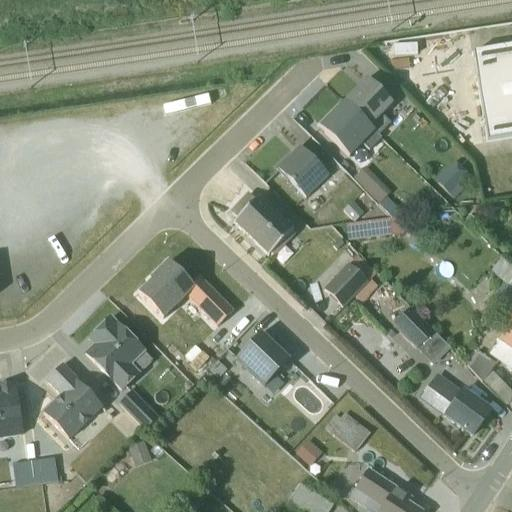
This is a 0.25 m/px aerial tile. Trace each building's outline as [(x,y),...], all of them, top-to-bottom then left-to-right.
[(511,49),(472,56),(487,145),(511,140),(511,49)] [(365,83),(342,107),(375,139),(387,127),(379,118),(390,107),(365,83)] [(375,139),(342,107),(318,131),(347,159),(359,146),(366,153),(378,142),(375,139)] [(328,179),(298,149),(274,173),(304,202),(328,179)] [(434,182),(450,198),(470,178),(454,162),(434,182)] [(378,205),(390,192),(362,166),(349,179),(366,195),(367,194),(378,205)] [(291,233),(257,201),(253,205),(248,199),(230,217),(236,222),(233,226),(266,258),(268,256),(271,260),(293,238),(289,235),(291,233)] [(361,216),(350,205),(342,213),(352,224),(361,216)] [(400,221),(344,227),(346,243),(402,236),(400,221)] [(323,295),(341,312),(375,276),(357,259),(323,295)] [(191,290),(166,265),(147,283),(149,285),(136,298),(159,321),(183,298),(191,290)] [(191,290),(183,298),(216,331),(231,315),(199,282),(191,290)] [(508,288),(503,284),(490,302),(511,316),(511,319),(487,356),(511,373),(511,284),(511,283),(508,288)] [(409,311),(391,329),(430,369),(448,351),(409,311)] [(139,379),(136,376),(150,364),(109,321),(93,336),(100,344),(84,360),(110,387),(112,385),(122,395),(139,379)] [(287,364),(258,337),(233,363),(262,391),(287,364)] [(465,369),(483,379),(492,362),(474,352),(465,369)] [(43,385),(58,401),(41,419),(66,444),(101,409),(60,368),(43,385)] [(488,414),(437,378),(419,404),(470,439),(488,414)] [(0,442),(21,440),(13,386),(0,388),(0,442)] [(155,421),(131,395),(118,407),(142,433),(155,421)] [(334,419),(323,432),(352,456),(368,437),(349,421),(344,427),(334,419)] [(306,441),(294,456),(308,468),(320,454),(306,441)] [(149,465),(142,445),(126,451),(133,471),(149,465)] [(54,461),(10,467),(13,489),(57,483),(54,461)] [(365,474),(348,501),(364,511),(412,511),(405,507),(408,502),(365,474)] [(328,511),(331,508),(297,486),(283,508),(289,511),(328,511)]
